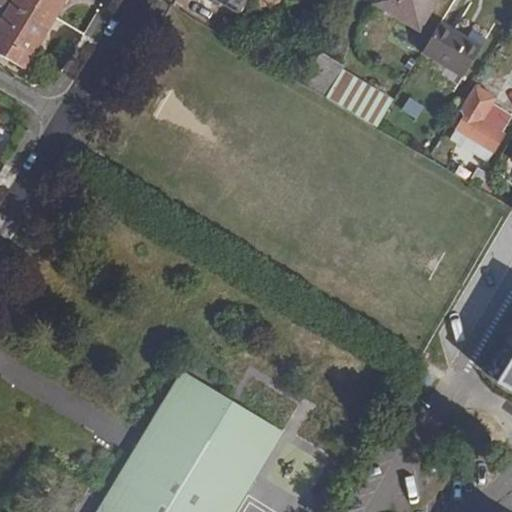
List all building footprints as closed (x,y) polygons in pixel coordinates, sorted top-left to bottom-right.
[(0,55),(22,68),(53,17),(23,0),(0,0),(0,4),(9,10),(0,25),(0,55)] [(23,0),(53,17),(63,0),(23,0)] [(197,0),(194,5),(230,26),(245,0),(197,0)] [(258,0),(255,7),(271,16),(280,0),(258,0)] [(438,0),(380,0),(377,5),(420,30),(438,0)] [(464,37),(441,22),(424,52),(460,74),(482,38),(469,29),(464,37)] [(321,55),(304,85),(326,98),(344,68),(321,55)] [(499,99),(478,87),(465,111),(468,114),(462,123),(498,144),(511,120),(511,117),(494,107),(499,99)] [(407,96),(400,110),(417,118),(423,105),(407,96)] [(511,362),(502,380),(511,385),(511,362)] [(232,511),(281,431),(180,372),(96,511),(232,511)] [(289,432),(266,481),(303,499),(327,450),(289,432)]
